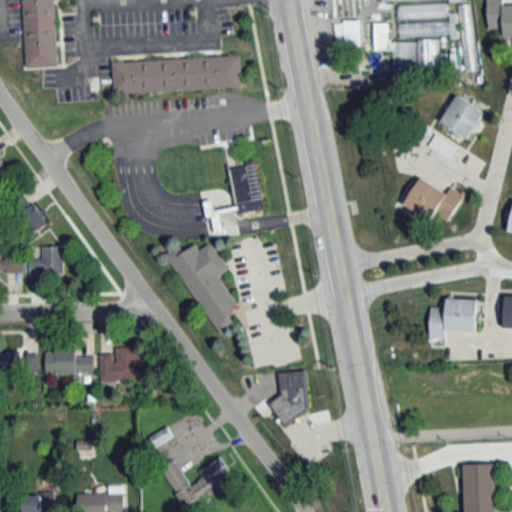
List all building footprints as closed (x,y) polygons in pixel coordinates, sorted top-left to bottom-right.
[(24,0),(27,69),(58,68),(55,0),(24,0)] [(511,37),(511,5),(501,6),(501,0),(484,0),(485,30),(498,30),(499,38),(511,37)] [(397,38),(456,36),(455,14),(446,14),(446,4),(396,5),(396,21),(397,21),(397,38)] [(357,21),(333,21),(333,52),(357,52),(357,21)] [(371,51),(390,51),(390,68),(412,68),(412,42),(387,42),(387,23),(371,23),(371,51)] [(415,39),(415,68),(439,68),(439,39),(415,39)] [(238,90),(238,57),(110,60),(111,93),(238,90)] [(463,139),(480,112),(453,95),(436,121),(463,139)] [(0,185),(13,177),(0,156),(0,185)] [(231,169),(239,214),(267,209),(258,164),(231,169)] [(445,223),(462,195),(447,186),(443,194),(415,177),(398,205),(426,221),(430,214),(445,223)] [(502,232),(511,234),(511,200),(510,200),(502,232)] [(46,221),(33,201),(17,212),(30,231),(46,221)] [(239,324),(230,309),(238,304),(221,276),(231,270),(214,243),(202,250),(196,241),(172,257),(220,335),(239,324)] [(31,276),(65,276),(65,247),(44,247),(44,260),(31,260),(31,276)] [(0,273),(23,273),(23,255),(0,255),(0,273)] [(511,296),(500,296),(499,329),(511,329),(511,296)] [(427,308),(426,341),(443,341),(443,331),(472,332),(473,300),(441,299),(441,308),(427,308)] [(138,348),(116,348),(116,354),(101,354),(102,382),(148,381),(147,359),(138,359),(138,348)] [(47,374),(95,374),(95,356),(77,357),(77,350),(47,350),(47,374)] [(0,353),(0,373),(21,374),(21,353),(0,353)] [(310,418),(307,371),(280,373),(282,400),(277,401),(279,421),(310,418)] [(187,511),(237,483),(224,460),(188,480),(177,459),(163,467),(187,511)] [(490,511),(491,464),(460,465),(460,511),(490,511)] [(28,511),(56,511),(57,492),(28,492),(28,511)] [(78,494),(77,511),(126,511),(127,494),(78,494)]
